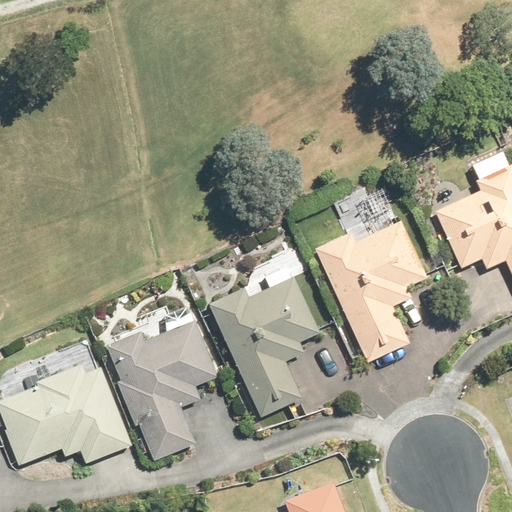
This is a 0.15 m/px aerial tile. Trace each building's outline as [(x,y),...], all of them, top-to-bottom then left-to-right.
[(477,190),(432,210),(459,267),(480,258),(484,267),(502,259),(511,280),(511,165),(510,166),(509,162),(507,164),(500,148),(469,162),(475,177),(472,179),(477,190)] [(396,303),(414,294),(409,285),(431,275),(405,218),(357,240),(353,230),(317,246),(369,362),(413,343),(396,303)] [(246,285),(211,300),(262,415),(303,397),(285,359),(305,351),(300,340),(321,330),(296,274),(250,295),(246,285)] [(182,405),(202,397),(197,384),(220,374),(197,318),(146,338),(141,328),(108,343),(123,377),(118,379),(137,424),(140,421),(156,460),(197,441),(182,405)] [(0,398),(0,406),(8,427),(6,427),(21,463),(63,445),(66,453),(82,447),(88,461),(134,442),(103,363),(88,370),(85,361),(39,378),(40,382),(0,398)] [(292,511),(348,511),(336,479),(287,498),(292,511)]
